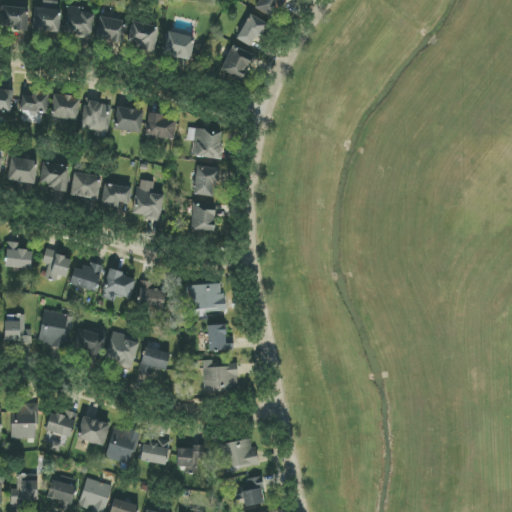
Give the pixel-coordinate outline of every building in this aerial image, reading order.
[(284,0),(259,0),(255,8),(273,19),(284,0)] [(33,32),(59,33),(60,2),(42,1),(42,8),(34,8),(33,32)] [(0,26),(0,29),(28,30),(28,7),(1,7),(0,26)] [(92,37),(94,11),(66,9),(65,35),(92,37)] [(238,40),(251,45),(254,38),(262,41),(269,24),(248,15),(238,40)] [(97,41),(124,43),(126,21),(99,18),(97,41)] [(154,51),(159,28),(132,22),(127,45),(154,51)] [(165,57),(192,59),(194,36),(167,34),(165,57)] [(221,72),(243,81),(253,55),(231,47),(221,72)] [(14,92),(0,89),(0,111),(10,114),(14,92)] [(39,115),(39,109),(47,110),(49,94),(22,90),(19,112),(39,115)] [(50,117),(77,121),(81,98),(54,94),(50,117)] [(113,105),(86,100),(80,128),(94,131),(94,135),(106,138),(113,105)] [(114,130),(140,134),(144,111),(117,107),(114,130)] [(176,117),(148,115),(147,137),(175,139),(176,117)] [(187,141),(193,141),(191,156),(220,159),(223,132),(188,128),(187,141)] [(8,180),(34,185),(38,162),(11,158),(8,180)] [(70,167),(43,163),(39,186),(66,190),(70,167)] [(214,197),(215,185),(218,186),(220,169),(197,167),(194,195),(214,197)] [(101,176),(73,173),(71,196),(99,199),(101,176)] [(161,220),(163,195),(153,194),(154,182),(137,180),(133,217),(161,220)] [(131,188),(105,184),(101,204),(128,208),(131,188)] [(192,231),(215,232),(215,207),(192,206),(192,231)] [(22,244),(7,242),(5,267),(31,270),(32,251),(22,250),(22,244)] [(58,276),(66,278),(72,257),(45,250),(42,265),(48,266),(44,278),(56,282),(58,276)] [(103,268),(84,262),(82,270),(75,268),(69,285),(96,293),(103,268)] [(131,299),(136,277),(108,271),(102,299),(115,302),(116,296),(131,299)] [(139,306),(164,307),(164,289),(155,289),(155,282),(140,282),(139,306)] [(190,286),(191,299),(194,299),(195,311),(224,310),(223,284),(190,286)] [(68,314),(42,312),(40,345),(65,348),(68,314)] [(32,343),(31,330),(25,330),(25,316),(5,316),(6,343),(32,343)] [(208,352),(234,351),(234,338),(226,338),(226,325),(208,325),(208,352)] [(73,352),(99,357),(103,335),(77,330),(73,352)] [(131,367),(140,342),(113,332),(104,357),(131,367)] [(141,373),(151,374),(152,369),(167,372),(169,353),(144,349),(141,373)] [(237,365),(212,366),(212,360),(203,361),(204,393),(238,391),(237,365)] [(36,404),(20,404),(20,413),(11,413),(11,440),(37,439),(36,404)] [(67,417),(49,414),(46,432),(72,437),(76,414),(68,412),(67,417)] [(104,446),(109,423),(82,417),(77,440),(104,446)] [(105,459),(130,465),(138,433),(113,427),(105,459)] [(221,445),(227,471),(259,465),(255,447),(251,448),(249,439),(221,445)] [(143,441),(140,462),(167,465),(169,443),(143,441)] [(176,471),(197,472),(198,448),(177,447),(176,471)] [(11,503),(38,503),(37,475),(18,475),(18,490),(11,490),(11,503)] [(248,487),(239,488),(242,507),(265,504),(261,477),(247,479),(248,487)] [(104,511),(113,486),(87,478),(78,506),(88,509),(88,507),(94,508),(92,511),(104,511)] [(76,485),(50,481),(48,499),(73,503),(76,485)] [(137,511),(139,506),(114,499),(110,511),(137,511)]
